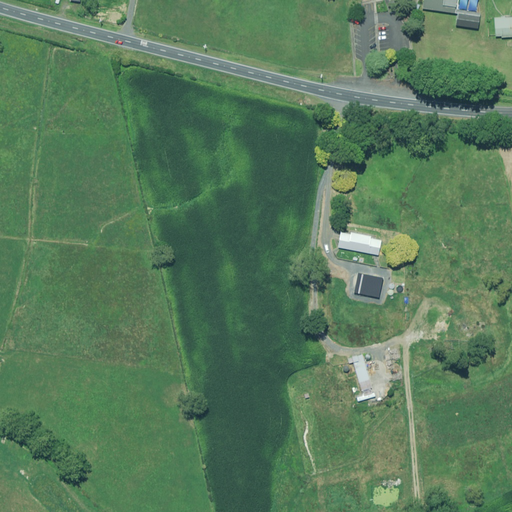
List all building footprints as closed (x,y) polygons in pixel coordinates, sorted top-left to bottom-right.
[(453,0),(418,0),(417,8),(451,13),(453,0)] [(481,15),(455,11),(453,25),(479,29),(481,15)] [(511,17),(495,18),(495,37),(511,37),(511,17)] [(352,234),(342,233),(339,248),(379,255),(382,241),(372,239),(373,237),(352,233),(352,234)] [(372,387),(363,355),(353,358),(362,390),(372,387)]
